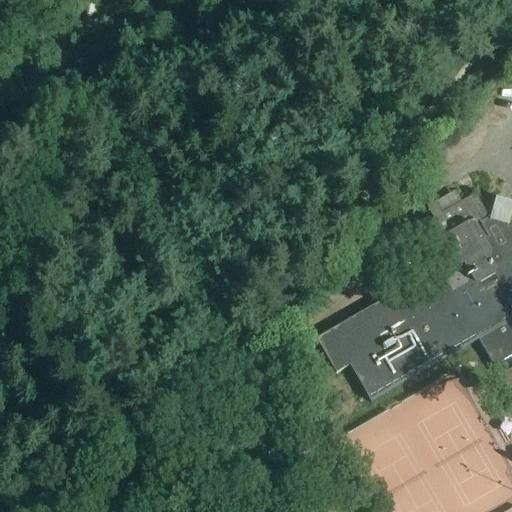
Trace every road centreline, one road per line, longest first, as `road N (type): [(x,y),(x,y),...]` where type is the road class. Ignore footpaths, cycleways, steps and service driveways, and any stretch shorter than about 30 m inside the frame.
road 1 (tertiary): [(188,0),(0,106)]
road 2 (track): [(246,116),(385,156)]
road 3 (track): [(108,77),(246,116)]
